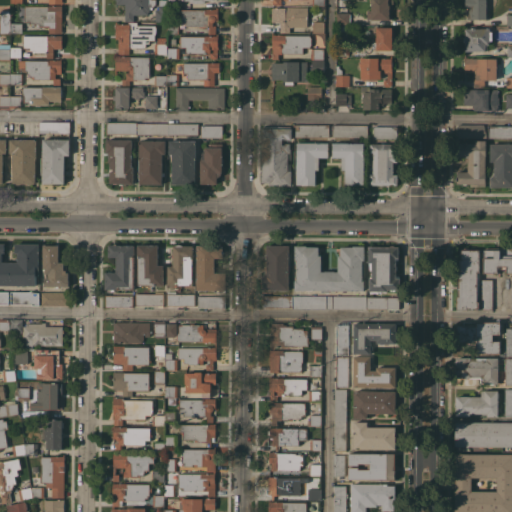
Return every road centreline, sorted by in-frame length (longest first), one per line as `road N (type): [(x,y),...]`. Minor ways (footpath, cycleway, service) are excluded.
road 1 (residential): [(88,0),(79,511)]
road 2 (tertiary): [(511,207),(0,201)]
road 3 (residential): [(247,0),(242,511)]
road 4 (tertiary): [(435,511),(439,0)]
road 5 (tertiary): [(419,0),(416,511)]
road 6 (tertiary): [(0,227),(511,230)]
